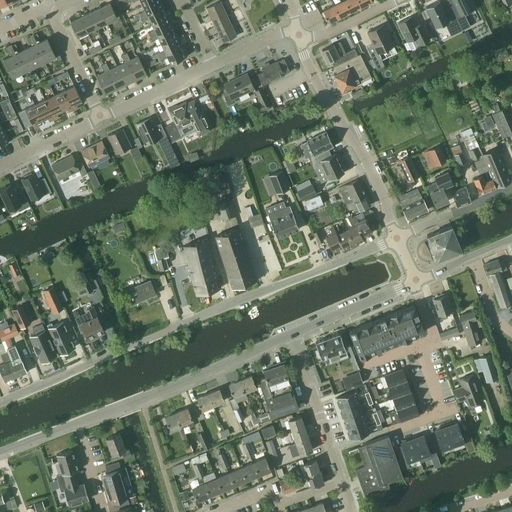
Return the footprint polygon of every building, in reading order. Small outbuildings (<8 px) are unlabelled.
[(163,7),(159,0),(152,0),(143,5),(146,10),(139,14),(141,18),(163,7)] [(340,17),(350,11),(345,0),(334,5),(340,17)] [(350,11),(361,6),(358,0),(344,0),(345,0),(350,11)] [(447,0),(449,3),(444,8),(457,30),(466,26),(456,11),(467,7),(464,0),(447,0)] [(205,22),(211,20),(226,13),(220,1),(206,8),(209,15),(203,18),(205,22)] [(110,3),(100,8),(107,22),(117,18),(110,3)] [(437,4),(428,8),(436,26),(440,24),(442,31),(452,26),(449,20),(446,14),(442,16),(437,4)] [(340,17),(334,5),(323,11),(328,22),(340,17)] [(168,17),(163,7),(141,18),(143,21),(149,18),(152,24),(168,17)] [(107,22),(100,8),(90,12),(97,27),(107,22)] [(97,27),(90,12),(80,17),(87,32),(97,27)] [(226,13),(211,20),(215,26),(209,29),(211,34),(217,31),(231,24),(226,13)] [(422,43),(429,40),(423,27),(417,29),(411,16),(398,23),(406,41),(418,35),(422,43)] [(87,32),(80,17),(70,22),(77,36),(87,32)] [(168,17),(152,24),(155,30),(148,33),(150,37),(172,26),(168,17)] [(236,36),(231,24),(217,31),(220,38),(214,40),(216,45),(236,36)] [(383,24),(367,32),(371,40),(373,43),(377,53),(390,47),(392,42),(383,24)] [(177,36),(172,26),(150,37),(152,41),(158,38),(161,44),(177,36)] [(467,39),(468,41),(473,38),(469,31),(464,33),(467,39)] [(37,33),(35,34),(47,60),(56,56),(58,61),(62,59),(51,37),(40,42),(39,40),(40,39),(37,33)] [(36,66),(47,60),(35,34),(27,38),(30,44),(31,43),(32,45),(27,48),(36,66)] [(453,35),(442,40),(448,51),(458,46),(453,35)] [(177,36),(161,44),(164,50),(158,53),(159,56),(182,46),(177,36)] [(36,66),(27,48),(18,52),(17,50),(18,49),(16,44),(12,46),(24,71),(36,66)] [(333,44),(322,49),(328,62),(332,61),(334,66),(347,60),(358,55),(357,53),(354,48),(347,51),(346,52),(346,54),(339,57),(333,44)] [(24,71),(12,46),(6,48),(8,54),(10,53),(11,56),(3,59),(12,77),(24,71)] [(187,56),(182,46),(159,56),(161,60),(168,57),(171,63),(187,56)] [(377,53),(371,56),(373,59),(377,68),(384,65),(377,53)] [(347,60),(336,65),(334,66),(338,73),(334,75),(343,94),(350,90),(349,88),(371,77),(360,54),(358,55),(347,60)] [(130,60),(127,61),(136,80),(147,75),(138,56),(130,60)] [(125,62),(117,66),(126,85),(136,80),(127,61),(130,60),(128,57),(123,59),(125,62)] [(266,74),(259,77),(263,84),(283,74),(283,75),(289,72),(284,59),(278,62),(278,61),(270,65),(269,63),(263,66),(266,74)] [(104,72),(96,76),(105,95),(116,90),(107,71),(109,70),(108,66),(103,69),(104,72)] [(109,70),(107,71),(116,90),(126,85),(117,66),(109,70)] [(225,84),(229,93),(224,96),(228,105),(235,102),(234,98),(254,88),(247,74),(225,84)] [(64,90),(74,110),(78,107),(76,104),(82,101),(74,85),(64,90)] [(260,112),(270,107),(261,88),(255,91),(261,103),(257,105),(260,112)] [(351,94),(354,99),(365,93),(362,88),(351,94)] [(69,112),(74,110),(64,90),(54,94),(62,110),(67,108),(69,112)] [(57,113),(62,110),(54,94),(45,99),(54,119),(58,117),(57,113)] [(54,119),(45,99),(35,104),(42,120),(48,117),(50,121),(54,119)] [(199,133),(209,129),(201,112),(199,113),(194,101),(186,105),(185,103),(177,107),(176,106),(168,110),(174,123),(166,127),(172,140),(181,136),(177,127),(193,120),(199,133)] [(37,122),(42,120),(35,104),(25,109),(34,128),(39,126),(37,122)] [(496,112),(492,114),(503,137),(510,134),(511,138),(511,128),(503,109),(500,110),(496,112)] [(489,115),(483,118),(488,128),(494,125),(489,115)] [(160,138),(166,135),(161,124),(155,126),(151,117),(136,124),(145,142),(159,136),(160,138)] [(471,128),(461,131),(463,136),(472,132),(471,128)] [(117,153),(130,147),(122,130),(108,136),(117,153)] [(0,144),(10,140),(6,131),(0,133),(0,144)] [(333,145),(326,131),(306,141),(313,154),(309,157),(312,163),(331,154),(328,148),(333,145)] [(479,174),(489,170),(482,154),(473,132),(472,132),(463,136),(472,159),(478,157),(480,160),(474,162),(479,174)] [(103,142),(83,152),(90,167),(110,158),(103,142)] [(207,143),(204,149),(210,152),(213,145),(207,143)] [(458,165),(466,162),(459,144),(450,147),(453,155),(454,155),(458,165)] [(446,161),(439,145),(429,149),(435,165),(446,161)] [(137,146),(130,149),(135,160),(142,157),(137,146)] [(497,148),(482,154),(489,170),(493,179),(497,188),(511,181),(497,148)] [(334,153),(331,154),(312,163),(314,169),(322,165),(330,179),(344,172),(334,153)] [(59,179),(64,177),(79,170),(81,175),(87,173),(82,162),(76,165),(72,155),(52,164),(59,179)] [(419,176),(410,155),(397,161),(407,182),(419,176)] [(289,188),(282,169),(269,174),(276,193),(289,188)] [(93,170),(87,173),(94,189),(100,186),(93,170)] [(436,181),(427,185),(430,193),(436,206),(448,200),(442,188),(452,183),(447,171),(434,177),(436,181)] [(38,180),(34,173),(29,176),(27,174),(23,176),(23,178),(22,179),(31,199),(33,198),(34,200),(51,192),(44,177),(38,180)] [(479,195),(497,188),(493,179),(485,182),(482,176),(474,179),(479,195)] [(339,188),(347,204),(349,210),(356,207),(358,211),(370,205),(358,179),(339,188)] [(0,189),(0,192),(8,209),(16,206),(19,211),(30,206),(24,193),(17,196),(12,184),(0,189)] [(316,193),(312,184),(298,191),(302,200),(316,193)] [(451,192),(456,204),(457,207),(471,202),(466,187),(451,192)] [(400,202),(401,204),(408,218),(427,210),(419,193),(400,202)] [(307,209),(323,203),(319,194),(304,200),(307,209)] [(211,196),(199,199),(202,208),(213,205),(211,196)] [(224,202),(216,204),(221,220),(236,215),(231,199),(230,200),(224,202)] [(267,214),(270,222),(269,222),(271,230),(273,229),(277,237),(299,229),(290,205),(267,214)] [(253,215),(250,206),(245,208),(251,227),(263,223),(260,213),(253,215)] [(353,218),(363,239),(365,238),(364,235),(371,232),(365,218),(358,221),(356,216),(353,218)] [(357,242),(363,239),(353,218),(352,218),(354,220),(350,222),(352,225),(346,228),(354,246),(359,244),(357,242)] [(123,222),(113,225),(115,232),(125,229),(123,222)] [(437,259),(461,249),(451,225),(427,235),(437,259)] [(350,248),(354,246),(346,228),(340,231),(338,227),(334,229),(333,227),(330,229),(332,234),(326,237),(332,251),(340,248),(341,250),(349,246),(350,248)] [(220,248),(243,240),(239,228),(216,236),(220,248)] [(313,233),(318,243),(323,240),(319,230),(313,233)] [(207,239),(197,242),(184,245),(194,283),(217,277),(207,239)] [(243,240),(220,248),(229,276),(252,269),(243,240)] [(166,247),(154,250),(154,252),(156,260),(165,258),(168,257),(166,247)] [(51,251),(42,255),(45,262),(54,257),(51,251)] [(165,258),(156,260),(159,271),(168,269),(165,258)] [(498,258),(482,264),(486,275),(488,274),(489,274),(500,270),(500,271),(502,270),(499,262),(498,258)] [(15,262),(8,265),(13,276),(20,273),(15,262)] [(252,269),(229,276),(232,288),(256,280),(252,269)] [(500,270),(489,274),(501,307),(511,303),(500,270)] [(167,284),(164,274),(159,276),(162,286),(167,284)] [(217,277),(194,283),(196,294),(220,287),(217,277)] [(80,283),(85,294),(93,291),(88,280),(80,283)] [(134,303),(156,294),(150,281),(129,289),(134,303)] [(43,290),(53,312),(63,308),(53,286),(43,290)] [(439,296),(434,298),(441,318),(448,316),(446,311),(452,309),(446,294),(445,294),(443,293),(440,295),(439,296)] [(75,302),(68,305),(71,311),(78,308),(75,302)] [(21,305),(12,309),(20,327),(30,323),(21,305)] [(411,337),(411,336),(424,331),(420,320),(419,320),(413,305),(401,310),(400,309),(389,314),(390,314),(384,316),(378,318),(378,319),(372,321),(371,321),(360,325),(360,326),(349,330),(360,357),(371,352),(386,346),(387,348),(405,341),(404,339),(411,337)] [(81,323),(77,325),(80,332),(82,331),(85,339),(87,338),(89,341),(97,337),(96,334),(104,331),(92,307),(85,311),(89,319),(81,323)] [(476,319),(474,310),(460,314),(469,344),(482,340),(478,327),(475,319),(476,319)] [(0,336),(2,341),(19,333),(14,323),(8,326),(6,321),(0,323),(0,336)] [(75,347),(64,322),(63,321),(53,326),(51,322),(47,324),(60,353),(75,347)] [(452,328),(448,330),(450,337),(455,335),(459,333),(457,326),(452,328)] [(38,352),(42,362),(56,355),(45,329),(30,336),(34,345),(37,353),(38,352)] [(340,333),(315,342),(318,349),(315,350),(318,357),(320,356),(321,358),(329,355),(332,361),(339,358),(337,352),(346,349),(340,333)] [(6,347),(8,351),(12,360),(7,361),(14,377),(26,372),(15,344),(6,347)] [(0,370),(4,381),(14,377),(7,361),(12,360),(8,351),(1,354),(4,362),(0,364),(0,370)] [(492,353),(479,357),(472,359),(476,372),(483,370),(486,380),(499,377),(492,353)] [(272,417),(299,408),(283,362),(263,369),(266,376),(259,379),(272,417)] [(384,375),(388,387),(407,380),(403,368),(384,375)] [(363,384),(358,372),(349,375),(353,387),(363,384)] [(251,374),(240,379),(245,391),(256,386),(251,374)] [(467,397),(470,405),(482,401),(473,374),(460,379),(463,386),(454,389),(458,401),(467,397)] [(245,391),(240,379),(229,384),(236,402),(247,397),(245,391)] [(388,387),(392,398),(411,391),(407,380),(388,387)] [(208,393),(213,405),(225,400),(220,388),(208,393)] [(350,391),(339,396),(342,403),(354,399),(350,391)] [(394,410),(415,403),(411,391),(392,398),(396,409),(394,410)] [(202,409),(213,405),(208,393),(197,397),(202,409)] [(356,402),(343,407),(347,413),(358,410),(356,402)] [(419,414),(415,403),(394,410),(398,422),(419,414)] [(176,412),(181,424),(187,421),(190,427),(195,424),(188,407),(176,412)] [(244,419),(239,407),(233,410),(238,421),(244,419)] [(170,428),(181,424),(176,412),(165,416),(170,428)] [(267,412),(258,415),(261,422),(269,419),(267,412)] [(360,412),(348,416),(350,424),(363,419),(360,412)] [(288,419),(292,431),(304,426),(300,415),(288,419)] [(364,422),(351,426),(353,434),(367,429),(364,422)] [(451,422),(445,425),(452,445),(463,441),(469,439),(467,432),(461,434),(457,422),(452,424),(451,422)] [(264,437),(276,433),(273,424),(261,428),(264,437)] [(430,437),(433,444),(439,442),(441,449),(452,445),(445,425),(439,427),(439,428),(434,430),(436,435),(430,437)] [(308,438),(304,426),(292,431),(296,442),(308,438)] [(494,427),(487,429),(492,441),(498,439),(494,427)] [(203,431),(197,434),(204,450),(210,447),(203,431)] [(124,458),(131,455),(130,450),(126,451),(119,433),(106,438),(112,454),(121,451),(124,458)] [(365,444),(358,447),(365,466),(356,469),(365,497),(390,488),(387,480),(403,475),(388,434),(364,442),(365,444)] [(418,434),(411,437),(420,462),(437,456),(433,444),(427,446),(423,434),(418,436),(418,434)] [(420,462),(411,437),(405,439),(405,440),(401,442),(405,454),(399,456),(402,463),(407,461),(418,457),(420,462)] [(308,438),(296,442),(300,454),(312,449),(308,438)] [(242,444),(245,451),(251,449),(248,442),(242,444)] [(275,447),(268,449),(271,457),(277,455),(275,447)] [(56,475),(59,483),(76,478),(74,471),(78,469),(72,449),(56,454),(62,473),(56,475)] [(245,451),(248,458),(253,456),(251,449),(245,451)] [(206,452),(199,455),(201,462),(208,459),(206,452)] [(217,455),(220,461),(226,459),(223,452),(217,455)] [(265,457),(253,462),(258,474),(270,469),(265,457)] [(220,461),(223,468),(229,466),(226,459),(220,461)] [(307,475),(320,471),(316,459),(303,463),(307,475)] [(107,471),(121,467),(119,461),(105,466),(107,471)] [(246,480),(258,474),(253,462),(241,467),(246,480)] [(193,465),(196,472),(202,469),(199,463),(196,464),(193,465)] [(182,472),(178,465),(172,467),(175,475),(182,472)] [(234,485),(246,480),(241,467),(228,472),(234,485)] [(276,470),(278,477),(284,475),(281,468),(276,470)] [(196,472),(199,478),(205,476),(202,469),(196,472)] [(108,473),(102,475),(104,481),(107,492),(125,486),(121,476),(119,470),(108,473)] [(324,482),(320,471),(307,475),(311,487),(324,482)] [(221,490),(234,485),(228,472),(216,478),(221,490)] [(76,478),(59,483),(61,491),(64,490),(68,505),(88,499),(84,483),(78,485),(76,478)] [(209,495),(221,490),(216,478),(204,483),(209,495)] [(286,482),(280,484),(282,489),(283,493),(295,489),(292,480),(286,482)] [(209,495),(204,483),(191,488),(197,500),(209,495)] [(128,497),(125,486),(107,492),(111,502),(116,501),(118,506),(129,503),(128,497)] [(189,498),(186,490),(179,493),(182,500),(189,498)] [(129,498),(131,504),(137,502),(136,496),(129,498)] [(326,511),(323,502),(311,506),(313,511),(326,511)]
